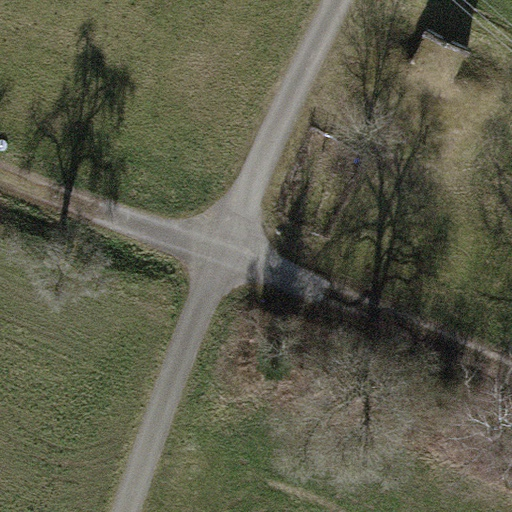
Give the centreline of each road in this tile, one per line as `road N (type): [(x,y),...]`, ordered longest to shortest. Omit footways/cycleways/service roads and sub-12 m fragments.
road 1 (track): [(141,511),(228,252),(355,0)]
road 2 (track): [(511,356),(0,158)]
